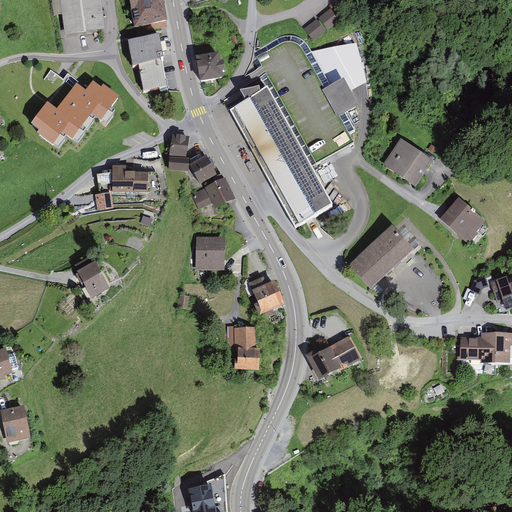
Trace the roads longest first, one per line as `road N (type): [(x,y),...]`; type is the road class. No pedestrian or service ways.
road 1 (tertiary): [(201,120),(281,267),(296,317),(291,375),(248,470),(241,511)]
road 2 (residential): [(176,132),(134,94),(114,59),(27,56),(0,64)]
road 3 (residential): [(0,238),(103,166),(176,132)]
road 4 (residential): [(256,0),(241,74),(220,97),(194,103)]
